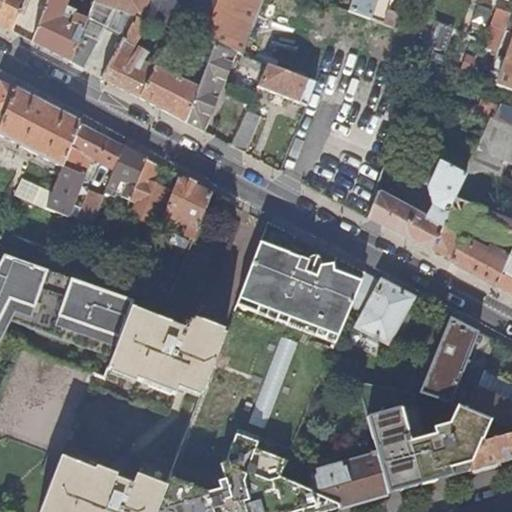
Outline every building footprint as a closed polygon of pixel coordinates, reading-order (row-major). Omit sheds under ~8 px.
[(1,0),(0,5),(0,26),(12,33),(19,14),(24,0),(1,0)] [(24,0),(19,14),(24,16),(30,0),(24,0)] [(61,17),(66,0),(47,0),(32,43),(69,62),(85,18),(92,2),(87,0),(79,0),(72,20),(61,17)] [(94,0),(94,2),(135,19),(148,23),(168,29),(174,32),(209,44),(215,46),(235,54),(241,56),(244,57),(264,0),(94,0)] [(375,6),(376,0),(353,0),(350,12),(392,29),(397,13),(375,6)] [(135,19),(94,2),(92,2),(85,18),(105,29),(123,39),(135,19)] [(483,48),(498,53),(505,31),(511,14),(497,9),(483,48)] [(105,29),(85,18),(69,62),(83,70),(105,29)] [(138,41),(148,23),(135,19),(123,39),(100,79),(139,99),(155,68),(154,67),(145,63),(149,54),(134,45),(135,42),(138,41)] [(447,27),(433,21),(432,24),(427,40),(441,45),(447,27)] [(156,51),(161,54),(174,32),(168,29),(156,51)] [(155,68),(197,89),(205,71),(195,67),(200,55),(210,59),(212,53),(206,51),(209,44),(174,32),(161,54),(154,67),(155,68)] [(206,51),(212,53),(215,46),(209,44),(206,51)] [(201,131),(235,54),(215,46),(212,53),(210,59),(205,71),(197,89),(184,123),(201,131)] [(195,67),(205,71),(210,59),(200,55),(195,67)] [(239,63),(265,72),(268,66),(244,57),(241,56),(239,63)] [(511,93),(511,63),(505,60),(495,87),(511,93)] [(258,88),(306,106),(307,107),(316,84),(268,66),(265,72),(258,88)] [(197,89),(155,68),(139,99),(184,123),(197,89)] [(0,109),(5,112),(14,89),(0,82),(0,109)] [(0,125),(0,135),(61,167),(69,147),(78,123),(14,89),(5,112),(0,125)] [(261,119),(246,112),(230,147),(246,155),(261,119)] [(478,149),(506,160),(511,162),(511,128),(490,120),(478,149)] [(114,171),(123,147),(78,123),(69,147),(61,167),(54,185),(51,193),(45,207),(55,212),(69,217),(73,208),(91,158),(114,171)] [(115,196),(128,201),(129,200),(145,158),(123,147),(114,171),(104,194),(114,198),(115,196)] [(506,160),(478,149),(473,161),(467,174),(488,183),(495,186),(506,160)] [(151,220),(159,224),(171,194),(164,192),(166,187),(152,182),(158,165),(145,158),(129,200),(136,203),(130,219),(148,226),(151,220)] [(397,196),(380,188),(368,219),(431,252),(454,201),(465,177),(456,173),(440,165),(430,184),(429,205),(423,217),(414,212),(395,202),(397,196)] [(454,201),(477,210),(488,183),(467,174),(465,177),(454,201)] [(159,225),(193,238),(210,193),(178,176),(171,194),(159,224),(159,225)] [(15,196),(45,207),(51,193),(21,181),(15,196)] [(83,212),(80,221),(91,226),(100,204),(88,199),(83,212)] [(419,201),(414,212),(423,217),(429,205),(419,201)] [(503,255),(508,257),(511,246),(511,223),(477,210),(454,201),(431,252),(496,286),(506,261),(493,254),(491,257),(459,240),(461,236),(466,225),(474,230),(474,231),(507,243),(503,255)] [(80,221),(83,212),(73,208),(69,217),(80,221)] [(51,250),(69,217),(55,212),(39,245),(51,250)] [(112,220),(105,238),(113,241),(120,223),(112,220)] [(166,486),(156,511),(232,511),(229,502),(227,502),(225,480),(253,407),(247,405),(259,375),(268,351),(273,353),(279,337),(278,336),(284,320),(285,320),(288,312),(287,311),(288,308),(261,297),(278,254),(274,243),(279,229),(267,223),(224,335),(215,359),(202,394),(166,486)] [(295,237),(279,229),(274,243),(278,254),(261,297),(288,308),(287,311),(288,312),(285,320),(284,320),(278,336),(279,337),(273,353),(268,351),(259,375),(247,405),(253,407),(225,480),(227,502),(229,502),(232,511),(327,511),(341,508),(338,507),(336,507),(319,511),(260,511),(255,494),(253,495),(249,482),(247,481),(272,415),(278,416),(298,363),(293,361),(299,345),(301,345),(307,329),(305,328),(310,316),(322,321),(339,278),(352,271),(353,267),(335,258),(333,264),(321,266),(311,294),(294,288),(293,289),(289,288),(300,258),(303,251),(291,247),(295,237)] [(493,254),(461,236),(459,240),(491,257),(493,254)] [(105,238),(94,266),(102,270),(113,241),(105,238)] [(511,246),(508,257),(506,261),(496,286),(511,294),(511,246)] [(0,339),(10,322),(100,354),(103,344),(115,348),(129,309),(132,302),(3,255),(0,261),(0,339)] [(294,288),(311,294),(321,266),(322,266),(322,263),(322,261),(320,258),(318,256),(314,256),(312,256),(309,259),(308,261),(300,258),(289,288),(293,289),(294,288)] [(345,320),(365,274),(353,267),(352,271),(339,278),(322,321),(310,316),(305,328),(307,329),(301,345),(299,345),(293,361),(298,363),(278,416),(272,415),(247,481),(249,482),(253,495),(255,494),(260,511),(319,511),(336,507),(338,507),(314,496),(277,480),(345,320)] [(411,298),(365,274),(345,320),(388,343),(411,298)] [(178,385),(202,394),(215,359),(224,335),(186,320),(185,324),(182,323),(180,328),(129,309),(115,348),(106,370),(174,395),(178,385)] [(420,392),(452,405),(481,333),(450,320),(420,392)] [(511,432),(511,380),(485,368),(494,341),(481,333),(452,405),(456,406),(491,422),(511,432)] [(398,411),(369,419),(378,452),(389,493),(468,473),(491,422),(456,406),(447,425),(434,428),(436,437),(406,444),(398,411)] [(511,432),(491,422),(468,473),(511,460),(511,432)] [(306,467),(314,496),(338,507),(341,508),(389,493),(378,452),(371,454),(371,456),(329,467),(328,461),(306,467)] [(133,484),(71,462),(50,454),(42,474),(52,479),(39,511),(156,511),(166,486),(136,475),(133,484)]
